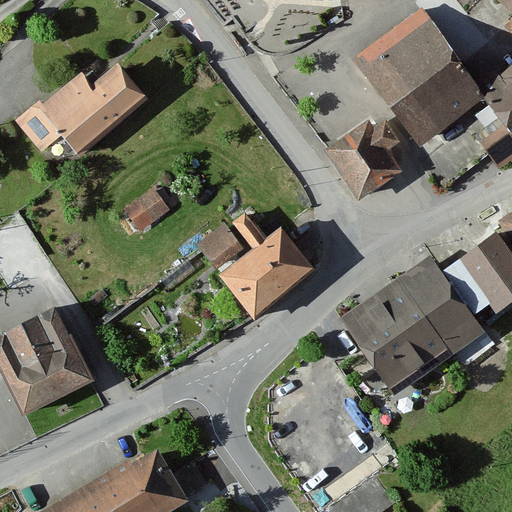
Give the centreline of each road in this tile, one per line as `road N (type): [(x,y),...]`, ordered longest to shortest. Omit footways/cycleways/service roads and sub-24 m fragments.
road 1 (residential): [(181,0),(375,254)]
road 2 (residential): [(213,372),(0,482)]
road 3 (residential): [(375,254),(265,343),(213,372)]
road 4 (residential): [(285,511),(238,444),(213,372)]
road 5 (residential): [(375,254),(511,181)]
